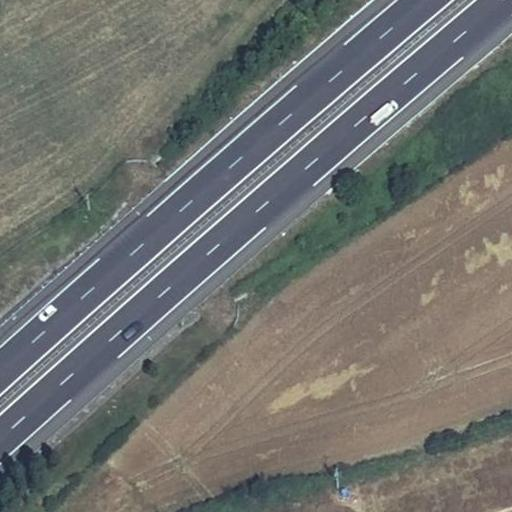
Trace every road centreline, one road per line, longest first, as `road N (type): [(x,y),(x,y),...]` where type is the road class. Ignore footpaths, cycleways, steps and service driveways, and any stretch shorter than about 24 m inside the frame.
road 1 (motorway): [(0,438),(502,0)]
road 2 (motorway): [(426,0),(0,371)]
